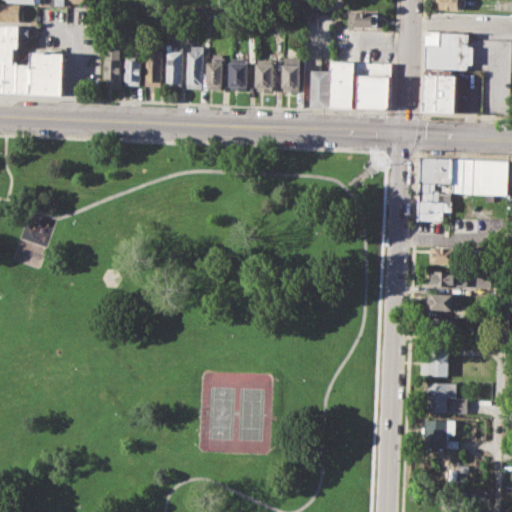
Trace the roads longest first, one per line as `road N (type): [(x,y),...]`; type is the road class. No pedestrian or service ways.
road 1 (tertiary): [(0,114),(511,136)]
road 2 (tertiary): [(404,133),(388,511)]
road 3 (tertiary): [(404,133),(410,0)]
